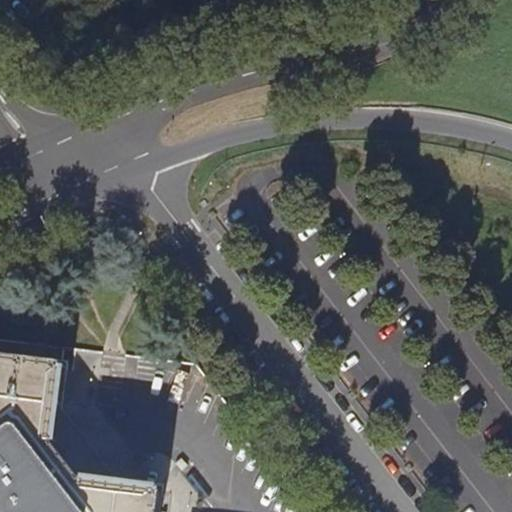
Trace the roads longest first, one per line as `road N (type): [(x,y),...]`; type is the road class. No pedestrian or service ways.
road 1 (primary): [(435,0),(399,35),(364,49),(195,89),(40,146)]
road 2 (primary): [(132,172),(191,149),(312,121),(432,128),(511,147)]
road 3 (secondary): [(0,241),(132,172)]
